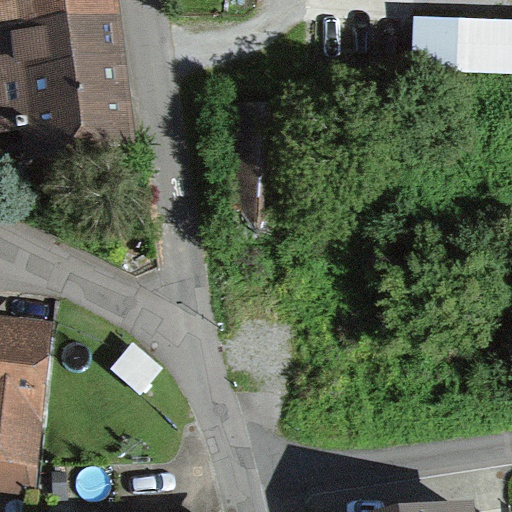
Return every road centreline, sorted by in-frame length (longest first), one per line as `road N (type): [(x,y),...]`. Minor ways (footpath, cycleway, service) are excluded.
road 1 (residential): [(188,332),(149,0)]
road 2 (residential): [(243,480),(511,446)]
road 3 (residential): [(188,332),(0,242)]
road 4 (residential): [(243,480),(188,332)]
